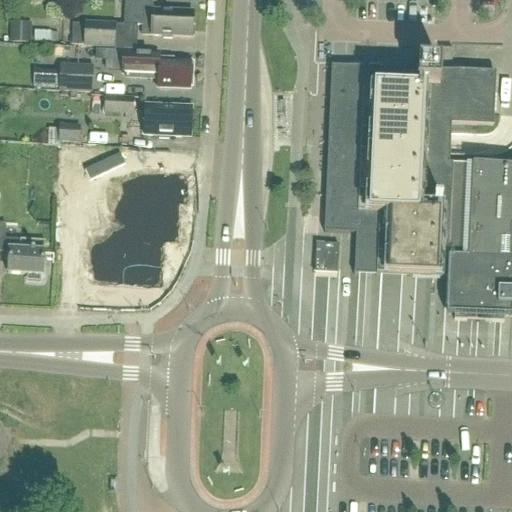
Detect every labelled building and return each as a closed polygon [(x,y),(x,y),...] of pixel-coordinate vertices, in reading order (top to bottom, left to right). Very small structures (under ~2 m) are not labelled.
[(195,30),(195,20),(193,20),(193,16),(153,14),(153,6),(126,5),(125,28),(143,29),(142,39),(162,40),(162,43),(172,43),(172,41),(191,42),(192,29),(195,30)] [(115,52),(116,27),(84,25),(84,27),(71,27),(70,48),(83,49),(83,51),(97,51),(115,52)] [(10,29),(10,44),(29,44),(29,30),(10,29)] [(122,78),(135,79),(146,79),(146,89),(157,90),(157,91),(189,93),(189,90),(191,91),(192,79),(190,79),(190,68),(172,67),(172,64),(159,64),(159,59),(136,58),(123,57),(123,52),(115,52),(97,51),(96,58),(106,59),(105,73),(122,74),(122,78)] [(58,93),(58,95),(92,96),(94,69),(59,67),(59,72),(58,93)] [(447,273),(452,168),(448,168),(450,129),(492,131),(494,77),(439,74),(439,68),(417,67),(417,69),(418,69),(417,73),(386,72),(349,70),(345,70),(344,92),(330,91),(324,236),(356,237),(355,252),(354,269),(376,270),(388,270),(387,279),(437,281),(437,272),(447,273)] [(331,70),(330,91),(344,92),(345,70),(331,70)] [(133,103),(106,102),(105,117),(132,119),(133,103)] [(189,142),(191,112),(146,110),(145,140),(159,141),(170,141),(189,142)] [(79,145),(80,128),(59,128),(58,144),(79,145)] [(55,147),(54,193),(82,193),(83,148),(55,147)] [(160,189),(160,153),(105,152),(105,189),(160,189)] [(511,170),(452,168),(447,273),(448,273),(445,312),(454,313),(454,323),(503,326),(504,315),(511,315),(511,170)] [(43,280),(45,246),(4,243),(5,229),(0,228),(0,255),(9,256),(8,278),(43,280)] [(336,277),(337,248),(324,247),(324,248),(315,248),(315,256),(314,256),(313,276),(336,277)]
